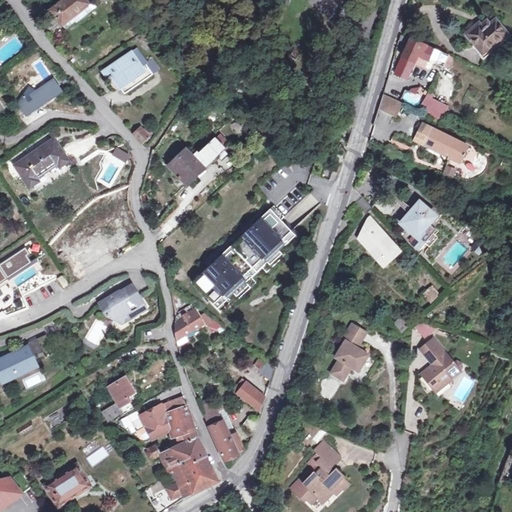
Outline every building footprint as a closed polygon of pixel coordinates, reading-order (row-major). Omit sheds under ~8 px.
[(76,22),(77,24),(96,9),(90,3),(88,4),(84,0),(64,0),(50,11),(66,30),(76,22)] [(481,54),(505,34),(494,21),(489,25),(482,31),(479,27),(477,25),(465,35),(473,45),(481,54)] [(486,21),(479,27),(482,31),(489,25),(486,21)] [(481,54),(473,45),(470,48),(481,62),(511,37),(507,33),(505,34),(481,54)] [(25,41),(21,35),(16,38),(21,43),(25,41)] [(415,61),(417,56),(424,59),(444,67),(449,55),(410,39),(395,75),(406,80),(415,61)] [(112,77),(125,95),(154,74),(149,67),(145,70),(132,51),(103,72),(109,79),(112,77)] [(61,91),(53,80),(34,93),(28,90),(18,104),(26,115),(61,91)] [(418,107),(424,94),(409,86),(402,100),(418,107)] [(380,111),(400,117),(405,102),(385,96),(380,111)] [(442,122),(446,114),(423,103),(418,111),(439,121),(442,122)] [(141,144),(152,134),(149,130),(145,133),(141,129),(133,135),(134,136),(141,144)] [(466,154),(465,153),(468,147),(433,130),(425,147),(459,164),(463,157),(464,158),(466,154)] [(39,183),(37,179),(58,166),(59,168),(70,161),(54,139),(15,166),(30,190),(39,183)] [(341,155),(342,148),(332,146),(331,153),(341,155)] [(217,157),(208,147),(195,158),(188,151),(169,167),(187,186),(217,157)] [(321,180),(325,167),(311,163),(307,177),(321,180)] [(444,175),(456,179),(459,171),(447,167),(444,175)] [(362,197),(356,203),(367,214),(373,208),(362,197)] [(419,251),(433,235),(434,234),(427,227),(435,217),(419,203),(402,223),(418,237),(411,245),(419,251)] [(273,205),(190,283),(221,316),(256,283),(252,278),(262,270),(266,274),(289,252),(284,247),(296,236),(282,220),(284,217),(273,205)] [(459,216),(451,210),(446,216),(453,222),(439,237),(446,243),(460,226),(459,216)] [(382,257),(395,245),(370,219),(362,235),(365,238),(382,257)] [(382,257),(365,238),(361,241),(382,263),(398,247),(395,245),(382,257)] [(57,279),(63,289),(68,286),(62,276),(57,279)] [(108,316),(121,324),(126,316),(131,313),(134,317),(144,311),(144,307),(134,289),(123,295),(121,292),(100,305),(107,317),(108,316)] [(424,295),(433,305),(440,298),(431,289),(424,295)] [(180,312),(184,317),(193,310),(192,307),(189,305),(180,312)] [(84,320),(85,320),(78,307),(68,312),(73,321),(79,322),(84,320)] [(193,310),(184,317),(175,324),(175,335),(177,342),(204,325),(193,310)] [(126,316),(121,324),(134,317),(131,313),(126,316)] [(220,326),(204,314),(201,316),(212,332),(220,326)] [(406,327),(413,321),(406,314),(394,326),(403,335),(408,330),(406,327)] [(421,323),(416,329),(426,339),(436,329),(421,323)] [(356,348),(359,344),(366,333),(352,324),(342,340),(345,342),(335,358),(338,360),(330,374),(342,381),(351,368),(357,372),(368,355),(360,350),(356,348)] [(38,341),(45,357),(53,352),(46,338),(38,341)] [(421,374),(433,389),(439,384),(442,388),(460,373),(433,339),(421,349),(433,365),(421,374)] [(45,357),(38,341),(29,345),(36,361),(45,357)] [(25,365),(33,361),(27,348),(10,356),(8,351),(0,354),(0,379),(2,383),(11,379),(9,376),(26,368),(25,365)] [(251,365),(258,370),(265,361),(259,355),(251,365)] [(9,376),(11,379),(36,367),(33,361),(25,365),(26,368),(9,376)] [(265,361),(258,370),(271,380),(274,367),(265,361)] [(108,389),(119,407),(123,413),(124,414),(133,409),(126,397),(134,393),(125,379),(108,389)] [(260,413),(265,397),(245,382),(241,379),(232,391),(236,395),(260,413)] [(439,384),(433,389),(436,392),(442,388),(439,384)] [(179,463),(167,469),(169,474),(172,473),(177,484),(166,489),(168,495),(171,501),(172,500),(183,495),(185,499),(196,492),(218,482),(194,432),(190,418),(186,405),(179,409),(165,413),(160,405),(139,418),(151,439),(168,429),(172,438),(182,434),(187,443),(172,450),(179,463)] [(123,413),(119,407),(103,416),(107,422),(123,413)] [(223,409),(216,412),(221,422),(222,421),(229,436),(235,433),(223,409)] [(205,418),(209,428),(221,422),(216,412),(205,418)] [(221,422),(209,428),(217,444),(224,461),(240,453),(244,449),(237,432),(235,433),(229,436),(222,421),(221,422)] [(33,429),(30,423),(16,431),(20,437),(33,429)] [(337,483),(342,488),(343,490),(349,483),(343,477),(344,476),(336,468),(332,471),(330,469),(340,458),(330,448),(322,441),(313,450),(317,454),(321,457),(316,463),(321,468),(305,484),(303,482),(294,491),(301,498),(302,496),(311,504),(317,498),(322,503),(333,491),(331,489),(337,483)] [(154,459),(161,456),(155,446),(148,450),(147,454),(150,458),(154,459)] [(172,450),(161,456),(167,469),(179,463),(172,450)] [(321,457),(317,454),(308,463),(311,466),(290,488),(294,491),(303,482),(305,484),(321,468),(316,463),(321,457)] [(70,499),(70,498),(77,493),(78,495),(90,486),(77,466),(45,486),(58,506),(70,499)] [(146,491),(154,504),(168,495),(161,483),(146,491)] [(331,489),(333,491),(336,494),(342,488),(337,483),(331,489)] [(0,491),(0,506),(2,504),(9,503),(0,491)] [(154,504),(151,505),(155,511),(162,511),(166,510),(174,505),(172,500),(171,501),(168,495),(154,504)] [(183,495),(172,500),(174,505),(185,499),(183,495)]
